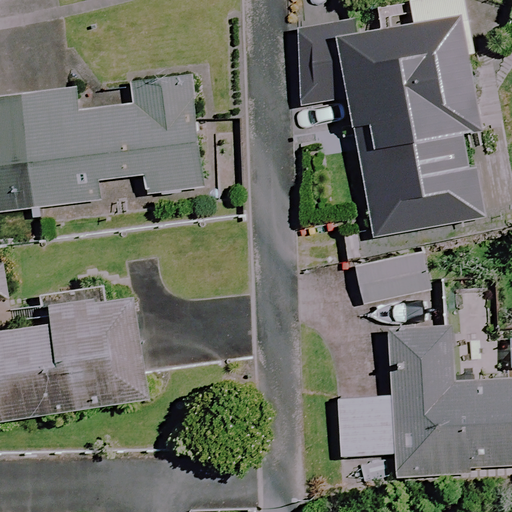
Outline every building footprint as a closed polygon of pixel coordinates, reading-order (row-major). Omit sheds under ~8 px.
[(469,134),(454,21),(291,44),(299,106),(341,100),(360,240),(481,224),(469,134)] [(0,215),(98,204),(96,183),(138,178),(141,198),(200,191),(186,75),(125,82),(128,103),(72,110),(70,91),(0,98),(0,215)] [(425,296),(421,258),(348,265),(352,304),(425,296)] [(0,420),(145,405),(133,300),(46,310),(48,326),(0,331),(0,420)] [(511,383),(450,387),(446,329),(389,332),(393,396),(332,399),(335,456),(389,453),(390,477),(511,470),(511,383)]
